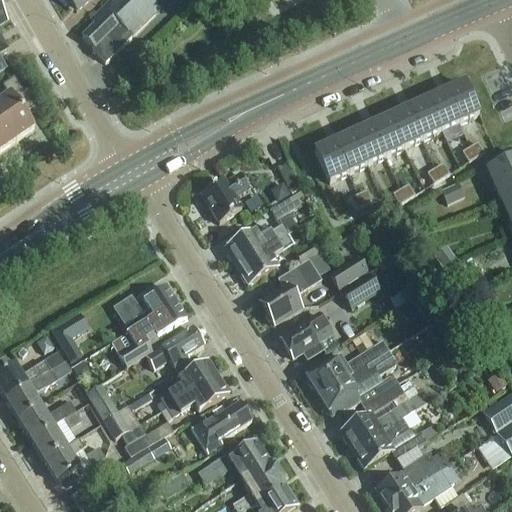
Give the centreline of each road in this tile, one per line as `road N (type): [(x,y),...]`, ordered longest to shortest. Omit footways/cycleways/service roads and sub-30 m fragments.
road 1 (residential): [(347,511),(132,174)]
road 2 (tertiary): [(132,174),(254,107),(400,42)]
road 3 (residential): [(132,174),(26,0)]
road 4 (tertiary): [(0,255),(132,174)]
